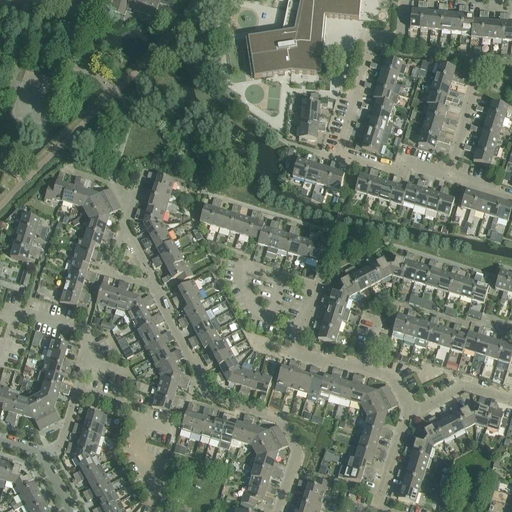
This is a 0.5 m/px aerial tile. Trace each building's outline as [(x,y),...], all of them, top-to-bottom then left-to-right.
[(70,0),(125,17),(127,10),(154,19),(159,5),(173,9),(175,0),(70,0)] [(289,0),(282,35),(248,40),(254,80),(290,74),(321,77),(326,19),(359,22),(360,0),(289,0)] [(410,29),(421,31),(423,4),(419,4),(418,13),(412,12),(410,29)] [(428,5),(423,4),(421,31),(431,32),(432,14),(427,14),(428,5)] [(438,15),(432,14),(431,32),(441,32),(443,6),(439,6),(438,15)] [(448,7),(443,6),(441,32),(451,34),(453,16),(447,16),(448,7)] [(459,17),(453,16),(451,34),(461,35),(464,8),(459,8),(459,17)] [(468,9),(464,8),(461,35),(471,35),(472,36),(473,22),(474,18),(467,18),(468,9)] [(479,23),(473,22),(472,36),(471,35),(471,39),(482,40),(484,14),(480,14),(479,23)] [(489,14),(484,14),(482,40),(492,41),(494,24),(488,23),(489,14)] [(499,25),(494,24),(492,41),(502,42),(505,16),(500,16),(499,25)] [(509,16),(505,16),(502,42),(511,43),(511,25),(508,25),(509,16)] [(404,77),(407,67),(402,65),(386,60),(383,69),(377,67),(376,71),(382,73),(382,71),(399,76),(404,77)] [(452,81),(453,79),(455,71),(439,66),(436,65),(432,75),(436,76),(452,81)] [(382,71),(382,73),(379,80),(396,86),(399,76),(382,71)] [(452,81),(436,76),(433,86),(449,91),(452,83),(458,85),(459,81),(453,79),(452,81)] [(396,86),(379,80),(377,88),(371,86),(370,90),(376,92),(376,90),(393,95),(396,86)] [(449,91),(433,86),(430,96),(446,101),(447,99),(449,91)] [(393,95),(376,90),(376,92),(373,100),(377,102),(390,105),(393,95)] [(446,101),(430,96),(427,106),(430,107),(443,111),(446,103),(452,105),(453,101),(447,99),(446,101)] [(390,105),(377,102),(374,109),(368,107),(367,112),(373,113),(374,111),(390,116),(393,106),(390,105)] [(302,104),(301,116),(319,118),(320,109),(328,110),(328,106),(320,106),(320,105),(302,104)] [(492,104),(489,112),(483,110),(482,114),(488,116),(488,114),(505,119),(508,109),(492,104)] [(443,111),(430,107),(427,117),(444,122),(444,120),(447,112),(443,111)] [(374,111),(373,113),(371,121),(387,126),(390,116),(374,111)] [(488,114),(488,116),(485,124),(502,129),(505,119),(488,114)] [(319,118),(301,116),(300,128),(326,130),(326,127),(318,126),(319,118)] [(444,122),(427,117),(424,127),(441,132),(443,124),(449,126),(450,122),(444,120),(444,122)] [(387,126),(371,121),(368,129),(362,127),(361,131),(367,133),(368,131),(384,136),(387,126)] [(502,129),(485,124),(483,132),(477,130),(476,134),(482,136),(482,134),(499,139),(502,129)] [(441,132),(424,127),(421,136),(438,141),(438,139),(441,132)] [(326,130),(300,128),(299,140),(317,142),(318,133),(325,134),(326,130)] [(384,136),(368,131),(367,133),(365,141),(381,145),(384,136)] [(482,134),(482,136),(479,143),(496,148),(499,139),(482,134)] [(438,141),(421,136),(418,147),(435,152),(437,143),(443,145),(444,141),(438,139),(438,141)] [(381,145),(365,141),(362,148),(356,146),(355,151),(361,152),(362,151),(378,156),(381,145)] [(496,148),(479,143),(477,151),(471,149),(470,153),(476,155),(476,153),(493,158),(496,148)] [(493,158),(476,153),(476,155),(473,163),(490,168),(493,158)] [(293,178),(305,182),(312,157),(309,156),(306,164),(298,161),(293,178)] [(316,158),(312,157),(305,182),(316,185),(321,168),(313,166),(316,158)] [(329,171),(321,168),(316,185),(327,189),(335,164),(332,163),(329,171)] [(338,165),(335,164),(327,189),(339,193),(345,176),(336,173),(338,165)] [(355,193),(367,197),(374,172),(371,171),(369,179),(360,176),(355,193)] [(378,173),(374,172),(367,197),(378,200),(384,183),(376,181),(378,173)] [(53,201),(63,204),(68,187),(62,185),(65,176),(60,174),(58,180),(59,180),(57,184),(55,189),(49,187),(45,200),(52,203),(53,201)] [(157,182),(155,188),(172,193),(175,182),(149,174),(147,179),(153,181),(153,180),(157,182)] [(392,186),(384,183),(378,200),(390,204),(397,179),(394,178),(392,186)] [(74,189),(68,187),(63,204),(73,207),(81,181),(76,179),(74,185),(75,185),(74,189)] [(401,180),(397,179),(390,204),(402,208),(403,204),(407,190),(398,188),(401,180)] [(86,182),(81,181),(73,207),(83,210),(87,196),(88,196),(89,194),(82,192),(84,187),(86,182)] [(416,190),(408,187),(407,190),(403,204),(414,208),(422,183),(418,182),(416,190)] [(425,184),(422,183),(414,208),(426,211),(431,194),(423,192),(425,184)] [(144,190),(142,195),(169,203),(172,193),(155,188),(153,194),(149,193),(149,192),(144,190)] [(439,197),(431,194),(426,211),(437,215),(445,190),(441,189),(439,197)] [(448,191),(445,190),(437,215),(449,218),(455,201),(446,199),(448,191)] [(461,209),(471,212),(469,218),(473,220),(475,214),(473,213),(478,196),(466,192),(461,209)] [(98,200),(88,196),(87,196),(83,210),(87,216),(115,201),(111,193),(98,200)] [(169,203),(142,195),(141,200),(146,202),(146,201),(151,202),(149,208),(165,214),(169,203)] [(490,199),(478,196),(473,213),(475,214),(484,216),(490,199)] [(490,199),(484,216),(494,219),(492,225),(496,227),(498,221),(496,220),(501,203),(490,199)] [(115,201),(87,216),(90,222),(104,227),(104,226),(107,216),(119,209),(115,201)] [(200,224),(210,227),(218,202),(214,201),(211,210),(205,208),(200,224)] [(222,204),(218,202),(210,227),(220,230),(225,214),(219,212),(222,204)] [(511,210),(511,206),(501,203),(496,220),(498,221),(508,224),(511,210)] [(231,216),(225,214),(220,230),(230,233),(237,208),(233,207),(231,216)] [(138,211),(136,216),(162,224),(165,214),(149,208),(147,215),(143,213),(138,211)] [(242,210),(237,208),(230,233),(239,236),(244,220),(239,218),(242,210)] [(250,222),(244,220),(239,236),(249,239),(257,214),(253,213),(250,222)] [(261,216),(257,214),(249,239),(259,242),(263,229),(263,230),(264,226),(258,224),(261,216)] [(162,224),(136,216),(135,221),(140,222),(144,223),(144,226),(147,233),(163,225),(162,224)] [(23,217),(20,228),(46,236),(48,231),(42,229),(42,230),(38,229),(40,222),(23,217)] [(104,227),(90,222),(87,233),(113,241),(114,236),(109,234),(109,235),(105,234),(107,227),(104,226),(104,227)] [(269,231),(263,230),(263,229),(259,242),(258,246),(268,249),(276,224),(272,223),(269,231)] [(277,256),(278,252),(283,236),(277,234),(280,225),(276,224),(268,249),(267,253),(277,256)] [(163,225),(147,233),(150,239),(146,241),(146,240),(141,243),(144,247),(168,234),(163,225)] [(46,236),(20,228),(17,238),(33,243),(35,237),(40,238),(39,239),(45,241),(46,236)] [(288,237),(283,236),(278,252),(288,255),(295,230),(291,229),(288,237)] [(300,231),(295,230),(288,255),(297,258),(302,241),(297,240),(300,231)] [(113,241),(87,233),(84,243),(95,247),(100,249),(102,242),(106,243),(106,244),(111,246),(113,241)] [(168,234),(144,247),(146,252),(151,249),(151,248),(154,246),(157,252),(173,244),(168,234)] [(308,243),(302,241),(297,258),(307,261),(315,236),(311,235),(308,243)] [(317,264),(322,248),(316,246),(319,237),(315,236),(307,261),(306,265),(316,268),(317,264)] [(33,243),(17,238),(14,248),(40,256),(41,252),(36,250),(36,251),(31,249),(33,243)] [(95,247),(84,243),(79,241),(76,252),(102,260),(103,255),(98,254),(93,253),(95,247)] [(173,244),(157,252),(160,258),(157,260),(156,259),(151,262),(154,266),(178,253),(173,244)] [(40,256),(14,248),(10,259),(27,264),(29,258),(33,259),(33,260),(38,261),(40,256)] [(102,260),(76,252),(73,262),(89,267),(91,261),(95,263),(100,265),(102,260)] [(178,253),(154,266),(156,271),(161,268),(165,265),(168,271),(183,263),(178,253)] [(396,261),(390,262),(391,277),(403,281),(410,256),(407,255),(405,263),(396,260),(396,261)] [(414,257),(410,256),(403,281),(414,284),(420,267),(412,265),(414,257)] [(372,259),(369,260),(381,283),(391,277),(390,262),(384,262),(384,261),(376,266),(372,259)] [(369,269),(362,273),(370,289),(381,283),(369,260),(366,262),(369,269)] [(89,267),(73,262),(69,273),(95,281),(97,276),(92,274),(91,275),(87,274),(89,267)] [(428,270),(420,267),(414,284),(426,288),(433,263),(430,262),(428,270)] [(183,263),(168,271),(170,276),(162,281),(164,286),(169,283),(173,281),(177,279),(181,285),(193,278),(190,271),(188,272),(183,263)] [(437,264),(433,263),(426,288),(437,291),(443,274),(434,272),(437,264)] [(451,277),(443,274),(437,291),(449,295),(456,270),(453,269),(451,277)] [(351,270),(347,272),(360,294),(370,289),(362,273),(355,277),(351,270)] [(460,271),(456,270),(449,295),(460,298),(465,281),(457,279),(460,271)] [(360,294),(347,272),(345,273),(348,280),(340,284),(341,285),(337,290),(349,300),(354,304),(363,299),(360,294)] [(24,273),(20,287),(27,289),(31,275),(24,273)] [(95,281),(69,273),(66,283),(83,288),(85,282),(89,283),(89,284),(94,285),(95,281)] [(495,290),(503,293),(502,299),(506,301),(508,294),(506,294),(511,277),(500,273),(495,290)] [(473,284),(465,281),(460,298),(472,302),(479,277),(476,276),(473,284)] [(483,278),(479,277),(472,302),(484,306),(489,289),(480,286),(483,278)] [(110,280),(104,278),(96,306),(106,309),(112,291),(106,289),(108,285),(110,280)] [(83,288),(66,283),(63,293),(89,301),(91,296),(85,295),(81,294),(83,288)] [(117,293),(112,291),(106,309),(116,312),(124,284),(120,283),(118,288),(119,288),(117,293)] [(193,283),(178,291),(181,297),(177,299),(177,298),(172,301),(175,305),(199,293),(193,283)] [(129,286),(124,284),(116,312),(126,315),(131,297),(126,295),(127,291),(128,291),(129,286)] [(322,300),(321,304),(346,311),(349,300),(337,290),(334,294),(332,294),(330,302),(322,300)] [(89,301),(63,293),(60,304),(76,309),(78,303),(83,304),(82,304),(88,306),(89,301)] [(199,293),(175,305),(177,310),(182,307),(185,305),(188,310),(199,305),(200,305),(204,303),(199,293)] [(140,299),(131,297),(126,315),(127,315),(152,302),(150,297),(145,300),(141,302),(140,299)] [(152,302),(127,315),(132,324),(148,315),(145,310),(149,308),(149,309),(154,306),(152,302)] [(346,311),(321,304),(320,307),(328,309),(325,317),(342,323),(347,324),(350,313),(346,311)] [(188,310),(184,312),(187,318),(183,320),(178,322),(180,327),(204,314),(200,305),(199,305),(188,310)] [(403,342),(412,313),(409,312),(406,319),(398,317),(393,334),(392,339),(403,342)] [(415,346),(416,341),(421,324),(413,322),(416,314),(412,313),(403,342),(415,346)] [(204,314),(180,327),(183,331),(188,329),(187,328),(191,326),(194,332),(209,324),(204,314)] [(148,315),(132,324),(136,333),(162,320),(159,315),(154,318),(155,318),(151,320),(148,315)] [(315,323),(314,327),(339,334),(342,323),(325,317),(323,325),(315,323)] [(429,326),(421,324),(416,341),(428,345),(435,320),(432,319),(429,326)] [(162,320),(136,333),(141,342),(158,333),(155,328),(159,326),(159,327),(164,324),(162,320)] [(439,321),(435,320),(428,345),(439,348),(444,331),(436,329),(439,321)] [(209,324),(194,332),(197,337),(193,339),(188,341),(190,346),(214,333),(209,324)] [(452,334),(444,331),(439,348),(451,352),(458,327),(455,326),(452,334)] [(339,334),(314,327),(313,330),(321,332),(318,341),(335,346),(339,334)] [(462,328),(458,327),(451,352),(463,355),(464,352),(463,352),(468,338),(467,338),(459,336),(462,328)] [(477,337),(468,335),(467,338),(468,338),(463,352),(464,352),(475,355),(483,331),(479,330),(477,337)] [(486,332),(483,331),(475,355),(487,359),(492,342),(484,339),(486,332)] [(158,333),(141,342),(146,351),(171,338),(169,333),(164,336),(160,338),(158,333)] [(214,333),(190,346),(193,350),(198,348),(197,347),(201,345),(205,351),(209,349),(220,343),(214,333)] [(500,344),(492,342),(487,359),(498,362),(506,338),(502,337),(500,344)] [(171,338),(146,351),(151,360),(167,351),(164,346),(168,344),(169,345),(174,342),(171,338)] [(509,339),(506,338),(498,362),(510,366),(511,359),(511,348),(507,346),(509,339)] [(209,349),(212,355),(208,357),(208,356),(203,359),(205,363),(229,350),(224,340),(220,343),(209,349)] [(52,342),(48,353),(65,357),(67,351),(71,353),(76,355),(78,350),(52,342)] [(229,350),(205,363),(208,368),(213,365),(212,364),(216,362),(219,368),(234,360),(229,350)] [(167,351),(151,360),(156,369),(181,356),(178,351),(173,354),(174,354),(170,356),(167,351)] [(65,357),(48,353),(45,363),(71,371),(73,366),(68,364),(67,365),(63,363),(65,357)] [(181,356),(156,369),(160,378),(177,369),(174,364),(178,362),(178,363),(183,360),(181,356)] [(234,360),(219,368),(222,374),(218,376),(218,375),(213,378),(215,382),(239,369),(234,360)] [(276,386),(287,390),(295,363),(290,362),(289,367),(289,368),(288,372),(281,370),(276,386)] [(71,371),(45,363),(42,374),(47,375),(59,378),(61,372),(65,373),(65,374),(70,376),(71,371)] [(300,365),(295,363),(287,390),(298,393),(303,376),(297,374),(298,370),(300,365)] [(309,378),(303,376),(298,393),(308,396),(316,370),(311,368),(309,374),(310,374),(309,378)] [(177,369),(160,378),(161,379),(188,387),(190,382),(184,381),(180,380),(181,377),(177,369)] [(239,369),(215,382),(218,387),(223,384),(222,384),(226,381),(228,384),(235,386),(240,370),(239,369)] [(251,373),(240,370),(235,386),(241,388),(240,392),(238,398),(243,399),(251,373)] [(321,371),(316,370),(308,396),(319,399),(320,395),(320,394),(323,383),(323,382),(317,381),(318,376),(319,377),(321,371)] [(331,380),(324,378),(323,382),(323,383),(320,394),(320,395),(330,397),(338,371),(333,370),(332,375),(331,380)] [(343,373),(338,371),(330,397),(340,401),(345,384),(339,382),(341,378),(343,373)] [(261,376),(251,373),(243,399),(248,401),(249,395),(250,391),(256,393),(261,376)] [(47,375),(44,385),(70,393),(71,388),(66,386),(66,387),(62,386),(64,379),(59,378),(47,375)] [(272,380),(261,376),(256,393),(262,395),(261,399),(259,404),(264,406),(271,382),(272,380)] [(352,386),(345,384),(340,401),(351,404),(359,378),(354,376),(352,382),(353,382),(352,386)] [(363,379),(359,378),(351,404),(361,407),(365,393),(366,393),(367,391),(360,389),(361,384),(362,385),(363,379)] [(188,387),(161,379),(158,389),(176,394),(177,389),(181,390),(187,392),(188,387)] [(70,393),(44,385),(41,395),(54,399),(54,400),(57,401),(59,394),(63,395),(63,396),(69,398),(70,393)] [(10,391),(0,388),(0,406),(4,407),(8,396),(10,391)] [(176,394),(158,389),(155,398),(182,407),(184,402),(178,400),(178,401),(174,400),(176,394)] [(376,397),(366,393),(365,393),(361,407),(364,413),(393,398),(388,390),(376,397)] [(54,399),(41,395),(35,399),(50,427),(58,423),(54,416),(51,410),(54,400),(54,399)] [(18,399),(8,396),(4,407),(2,412),(9,414),(7,418),(5,423),(10,425),(18,399)] [(182,407),(155,398),(152,409),(169,414),(171,408),(176,409),(175,410),(181,412),(182,407)] [(393,398),(364,413),(368,419),(381,424),(381,423),(385,413),(397,406),(393,398)] [(28,402),(18,399),(10,425),(15,426),(17,421),(16,421),(17,417),(24,419),(25,416),(24,416),(28,402)] [(50,427),(35,399),(28,402),(24,416),(25,416),(35,419),(42,431),(50,427)] [(479,410),(474,411),(475,426),(487,430),(494,405),(491,404),(488,412),(480,409),(479,410)] [(194,406),(189,405),(182,428),(181,432),(191,435),(197,417),(191,416),(192,411),(193,412),(194,406)] [(497,406),(494,405),(487,430),(498,433),(500,427),(503,420),(504,416),(495,414),(497,406)] [(456,407),(453,409),(465,432),(475,426),(474,411),(468,411),(467,410),(459,414),(456,407)] [(202,419),(197,417),(191,435),(201,438),(209,411),(204,409),(203,415),(202,419)] [(453,418),(446,422),(454,437),(465,432),(453,409),(449,411),(453,418)] [(88,418),(86,423),(104,428),(107,418),(80,410),(78,415),(83,417),(83,416),(88,418)] [(214,412),(209,411),(201,438),(211,441),(216,423),(210,422),(212,417),(214,412)] [(222,425),(216,423),(211,441),(221,444),(229,417),(224,415),(222,420),(223,421),(222,425)] [(242,445),(250,418),(245,416),(243,422),(244,422),(242,426),(236,424),(235,429),(236,429),(232,442),(231,447),(240,450),(242,445)] [(234,418),(229,417),(221,444),(231,447),(232,442),(236,429),(235,429),(230,428),(231,423),(232,423),(234,418)] [(255,419),(250,418),(242,445),(251,448),(256,433),(257,430),(251,429),(252,424),(253,425),(255,419)] [(381,424),(368,419),(364,430),(391,438),(392,433),(387,431),(386,432),(382,431),(384,424),(381,423),(381,424)] [(435,419),(431,420),(443,443),(454,437),(446,422),(438,426),(435,419)] [(425,434),(421,439),(433,449),(443,443),(431,420),(428,422),(432,429),(424,433),(425,434)] [(104,428),(86,423),(84,429),(80,427),(75,425),(74,430),(101,438),(104,428)] [(101,438),(74,430),(72,435),(77,436),(78,436),(82,437),(80,443),(98,448),(101,438)] [(267,436),(256,433),(251,448),(252,448),(255,453),(283,438),(279,430),(267,436)] [(391,438),(364,430),(361,440),(378,445),(380,439),(384,440),(384,441),(389,443),(391,438)] [(283,438),(255,453),(258,458),(257,459),(272,463),(275,453),(288,446),(283,438)] [(406,449),(405,452),(429,460),(433,449),(421,439),(417,443),(416,443),(413,451),(406,449)] [(378,445),(361,440),(358,450),(384,458),(386,454),(380,452),(376,451),(378,445)] [(98,448),(80,443),(79,448),(74,447),(75,446),(69,445),(68,450),(95,458),(98,448)] [(95,458),(68,450),(66,454),(72,456),(72,455),(76,457),(75,460),(79,467),(96,459),(95,458)] [(384,458),(358,450),(355,460),(355,461),(367,464),(367,465),(371,466),(373,460),(378,461),(377,462),(383,463),(384,458)] [(429,460),(405,452),(404,456),(411,458),(409,466),(426,471),(429,460)] [(96,459),(79,467),(82,472),(78,475),(78,474),(73,477),(75,481),(100,467),(96,459)] [(272,463),(257,459),(254,469),(281,477),(283,472),(277,470),(277,471),(273,470),(275,463),(272,463)] [(367,464),(355,461),(355,460),(350,459),(347,470),(373,478),(375,473),(369,471),(369,472),(365,470),(367,465),(367,464)] [(11,467),(1,464),(0,467),(0,481),(6,484),(11,467)] [(399,472),(398,475),(422,483),(426,471),(409,466),(406,474),(399,472)] [(21,470),(11,467),(6,484),(15,487),(25,475),(21,472),(21,470)] [(100,467),(75,481),(78,486),(83,483),(82,482),(86,480),(89,485),(105,476),(100,467)] [(281,477),(254,469),(251,478),(269,484),(270,478),(275,480),(280,482),(281,477)] [(373,478),(347,470),(344,480),(360,486),(362,479),(367,480),(366,481),(372,482),(373,478)] [(29,479),(25,475),(15,487),(20,496),(35,487),(30,478),(29,479)] [(422,483),(398,475),(397,479),(404,481),(402,489),(419,494),(422,483)] [(105,476),(89,485),(92,490),(88,492),(83,495),(85,499),(110,485),(105,476)] [(269,484),(251,478),(248,488),(266,494),(275,497),(277,492),(271,490),(271,491),(267,489),(269,484)] [(307,490),(306,495),(323,501),(326,492),(328,492),(330,485),(317,481),(315,487),(309,485),(308,486),(304,484),(299,482),(298,487),(307,490)] [(110,485),(85,499),(88,504),(92,501),(92,500),(96,498),(99,503),(115,494),(110,485)] [(35,487),(20,496),(24,503),(25,505),(40,496),(35,487)] [(266,494),(248,488),(245,497),(244,497),(241,504),(255,508),(257,502),(263,504),(267,505),(272,507),(274,502),(264,499),(266,494)] [(398,500),(398,501),(415,506),(419,494),(402,489),(399,497),(392,495),(391,498),(398,500)] [(115,494),(99,503),(101,508),(98,510),(97,510),(93,511),(103,511),(120,503),(115,494)] [(295,497),(293,502),(320,511),(323,501),(306,495),(304,501),(300,500),(300,499),(295,497)] [(25,505),(26,507),(28,511),(32,511),(45,505),(40,496),(25,505)] [(319,511),(320,511),(293,502),(292,507),(297,509),(297,508),(301,509),(300,511),(319,511)] [(124,511),(120,503),(103,511),(124,511)]
